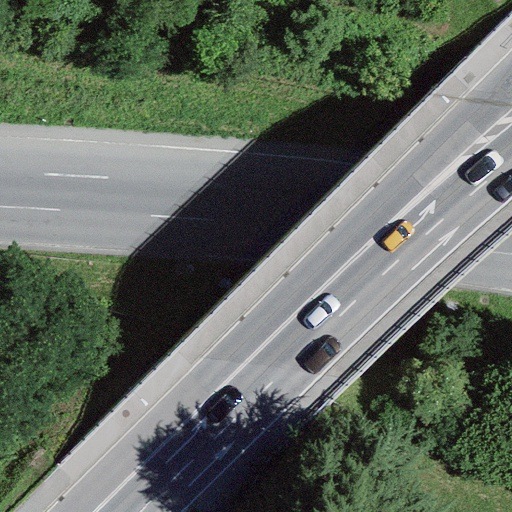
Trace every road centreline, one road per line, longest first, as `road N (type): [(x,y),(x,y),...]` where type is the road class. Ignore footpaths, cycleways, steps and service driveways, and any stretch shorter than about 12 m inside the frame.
road 1 (trunk): [(511,253),(355,229),(0,206)]
road 2 (secondary): [(112,511),(448,187)]
